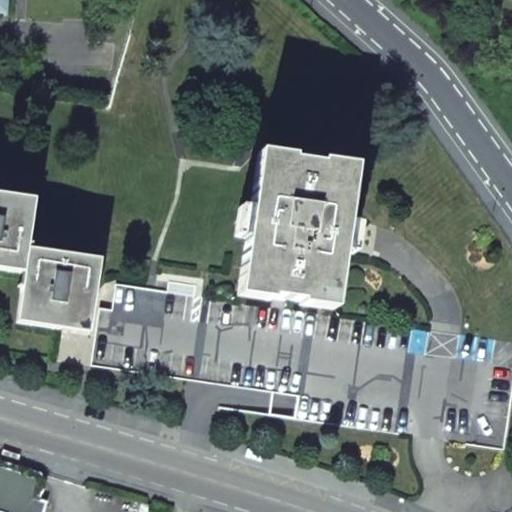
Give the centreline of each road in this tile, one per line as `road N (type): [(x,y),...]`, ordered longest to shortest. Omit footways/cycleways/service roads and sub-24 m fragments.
road 1 (tertiary): [(312,511),(0,418)]
road 2 (residential): [(511,189),(423,69),(347,0)]
